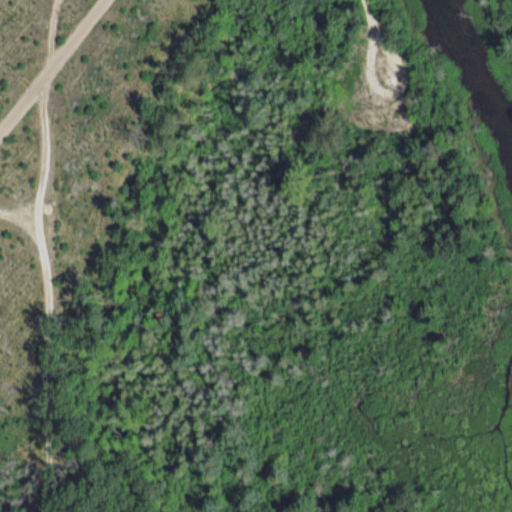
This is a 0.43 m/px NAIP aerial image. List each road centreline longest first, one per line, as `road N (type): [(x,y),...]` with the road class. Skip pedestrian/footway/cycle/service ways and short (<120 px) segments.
road 1 (residential): [(49,511),(56,471),(51,65)]
road 2 (residential): [(0,140),(107,0)]
